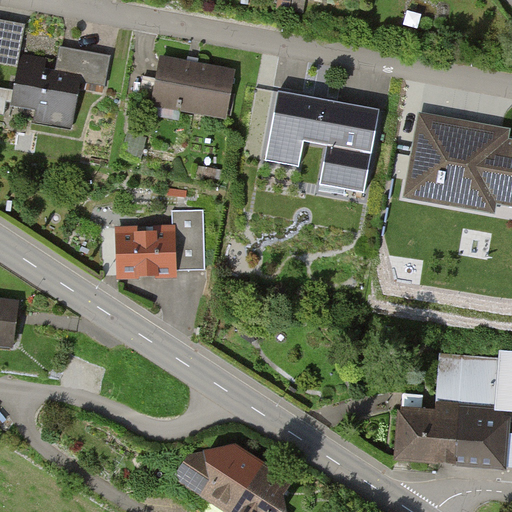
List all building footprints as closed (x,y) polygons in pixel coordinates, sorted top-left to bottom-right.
[(0,85),(2,74),(26,78),(31,62),(36,32),(0,26),(0,85)] [(31,62),(26,78),(19,114),(47,118),(45,127),(87,134),(96,85),(114,88),(119,57),(74,49),(71,68),(31,62)] [(235,74),(163,61),(155,102),(227,116),(235,74)] [(380,113),(280,94),(267,162),(301,168),(306,143),(329,147),(322,184),(365,192),(380,113)] [(452,124),(424,119),(417,158),(442,162),(436,199),(473,205),(476,191),(495,194),(494,200),(511,203),(511,144),(502,143),(501,150),(449,141),(452,124)] [(180,233),(132,236),(135,282),(218,276),(214,213),(179,216),(180,233)] [(20,308),(0,305),(0,351),(15,354),(20,308)] [(511,352),(503,352),(502,367),(441,362),(437,416),(402,414),(398,458),(503,466),(507,424),(500,423),(502,402),(511,402),(511,352)] [(173,484),(215,511),(285,511),(282,496),(290,484),(236,449),(191,458),(173,484)]
